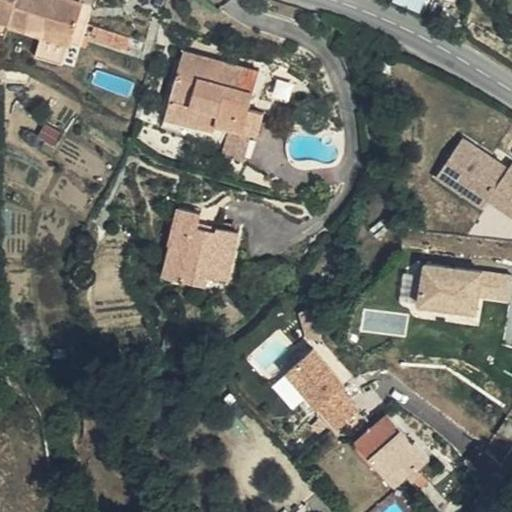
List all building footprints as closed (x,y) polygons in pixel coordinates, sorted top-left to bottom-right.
[(46,22),(76,31),(81,17),(86,0),(85,0),(0,0),(0,14),(13,19),(12,22),(43,32),(46,22)] [(13,19),(0,14),(0,29),(8,32),(12,22),(13,19)] [(76,31),(46,22),(43,32),(83,44),(90,20),(81,17),(76,31)] [(115,28),(101,23),(97,35),(112,40),(115,28)] [(132,33),(115,28),(112,40),(129,45),(132,33)] [(263,68),(187,49),(169,113),(220,127),(222,118),(236,122),(254,127),(262,129),(268,107),(253,104),(263,68)] [(48,121),(41,132),(56,141),(63,130),(48,121)] [(247,155),(254,127),(236,122),(229,150),(247,155)] [(493,166),(499,156),(465,133),(449,158),(464,168),(458,176),(491,197),(511,210),(511,168),(507,176),(493,166)] [(511,168),(511,165),(499,156),(493,166),(507,176),(511,168)] [(464,168),(449,158),(439,174),(486,205),(491,197),(458,176),(464,168)] [(181,201),(173,242),(192,246),(185,276),(207,281),(209,271),(232,276),(242,228),(202,220),(204,206),(181,201)] [(192,246),(173,242),(166,272),(185,276),(192,246)] [(511,297),(511,289),(511,272),(428,259),(422,300),(479,310),(482,292),(511,297)] [(289,369),(340,427),(362,408),(343,385),(349,380),(317,344),(289,369)] [(414,440),(391,413),(361,438),(399,482),(418,465),(421,466),(432,456),(417,438),(414,440)]
